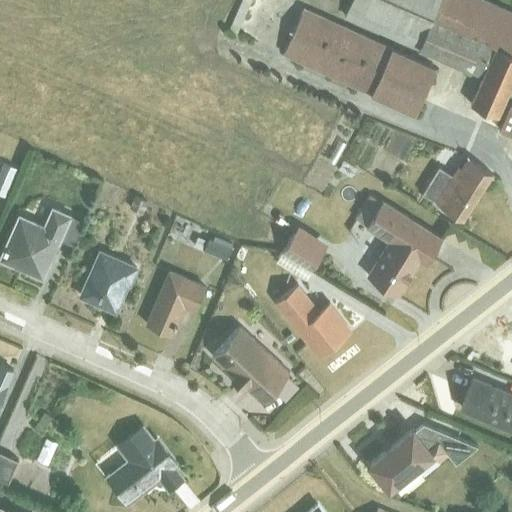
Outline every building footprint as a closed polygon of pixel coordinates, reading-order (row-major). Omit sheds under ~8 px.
[(241,0),(230,27),(238,30),(251,0),(241,0)] [(422,50),(442,0),(351,0),(344,16),(422,50)] [(488,0),(442,0),(422,50),(447,61),(482,76),(470,103),(488,110),(483,122),(511,134),(511,104),(510,104),(504,117),(500,115),(511,85),(511,10),(510,9),(488,0)] [(304,6),(283,53),(394,104),(415,114),(434,71),(436,66),(341,23),(304,6)] [(439,164),(422,192),(463,218),(493,172),(467,156),(462,164),(459,163),(453,173),(439,164)] [(3,160),(0,167),(0,191),(7,194),(19,167),(3,160)] [(370,192),(355,215),(368,223),(366,225),(388,240),(367,272),(398,292),(420,257),(427,261),(442,237),(370,192)] [(135,194),(130,205),(143,211),(148,200),(135,194)] [(61,236),(72,212),(73,211),(52,202),(44,220),(20,210),(0,255),(0,256),(44,276),(61,236)] [(72,212),(61,236),(74,242),(85,218),(72,212)] [(282,249),(312,268),(329,241),(299,223),(282,249)] [(210,235),(204,248),(226,258),(234,241),(214,233),(213,236),(210,235)] [(102,246),(81,292),(82,293),(115,307),(116,308),(128,280),(131,281),(139,263),(102,246)] [(312,268),(282,249),(278,256),(276,259),(306,278),(310,271),(312,268)] [(171,266),(147,321),(172,332),(184,304),(195,308),(206,282),(171,266)] [(299,281),(275,300),(319,354),(352,328),(330,299),(320,308),(299,281)] [(511,329),(506,322),(496,330),(483,341),(503,364),(511,357),(511,329)] [(274,387),(287,373),(290,370),(240,323),(212,352),(263,399),(274,387)] [(0,398),(14,367),(0,362),(0,398)] [(287,373),(274,387),(286,398),(299,384),(287,373)] [(467,392),(461,406),(511,426),(511,392),(473,376),(466,392),(467,392)] [(45,409),(34,426),(41,431),(52,414),(45,409)] [(127,456),(106,472),(128,500),(160,475),(169,486),(184,475),(176,464),(178,462),(156,433),(154,434),(144,420),(116,441),(127,456)] [(413,427),(370,462),(390,488),(434,453),(430,447),(438,441),(455,462),(478,444),(424,421),(415,429),(413,427)] [(46,435),(37,457),(48,461),(57,440),(46,435)] [(0,448),(0,479),(7,483),(19,457),(0,448)] [(22,511),(0,500),(0,511),(22,511)] [(325,511),(318,502),(305,511),(325,511)]
